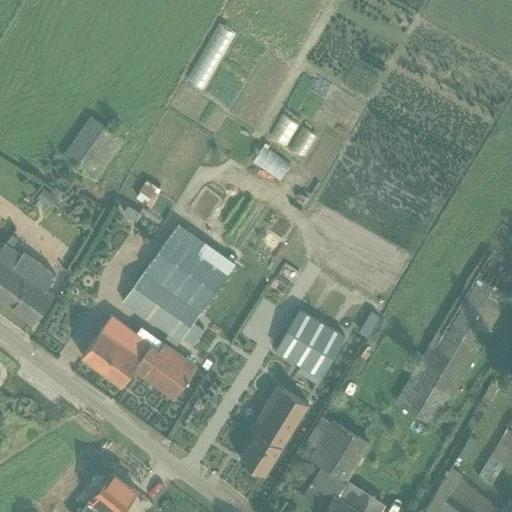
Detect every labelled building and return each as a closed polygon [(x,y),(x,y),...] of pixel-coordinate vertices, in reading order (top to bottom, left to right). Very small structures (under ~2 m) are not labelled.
[(65,153),(101,174),(125,132),(89,111),(65,153)] [(310,149),(324,159),(339,135),(325,126),(310,149)] [(284,145),(272,163),(300,182),(312,165),(284,145)] [(158,196),(172,203),(181,184),(167,177),(158,196)] [(61,193),(58,206),(74,210),(77,197),(61,193)] [(124,288),(184,332),(241,254),(182,211),(124,288)] [(0,249),(0,295),(35,320),(52,297),(44,290),(57,272),(9,238),(0,249)] [(394,399),(432,422),(511,286),(511,279),(476,259),(394,399)] [(305,394),(342,332),(298,306),(279,338),(260,326),(242,356),(305,394)] [(381,333),(389,337),(399,316),(391,312),(381,333)] [(80,355),(122,386),(154,344),(112,313),(80,355)] [(376,397),(380,383),(369,379),(364,394),(376,397)] [(263,473),(294,422),(272,408),(240,459),(263,473)] [(108,511),(118,511),(139,488),(116,468),(91,497),(108,511)] [(321,511),(365,511),(335,492),(321,511)]
